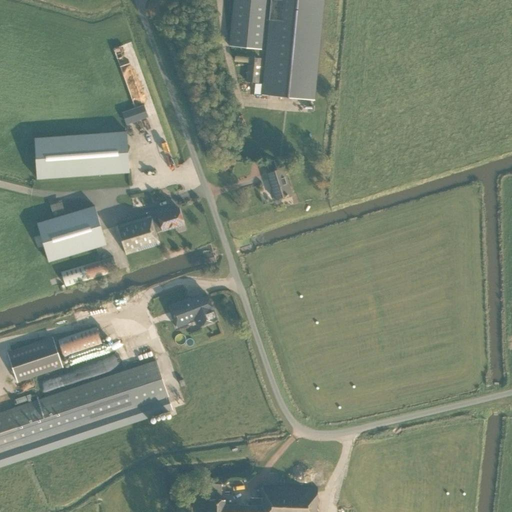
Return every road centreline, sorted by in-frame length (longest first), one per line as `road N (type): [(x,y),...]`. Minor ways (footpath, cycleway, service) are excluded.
road 1 (unclassified): [(234,264),(274,388),(304,431),(329,434),(511,390)]
road 2 (unclassified): [(234,264),(135,0)]
